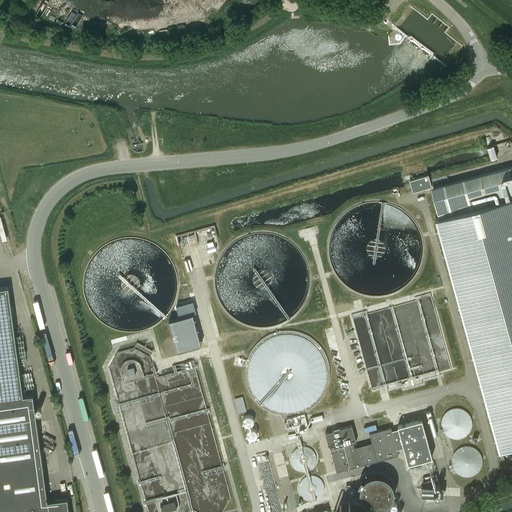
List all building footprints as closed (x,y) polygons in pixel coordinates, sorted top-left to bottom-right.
[(497,157),(493,145),(487,147),(491,159),(497,157)] [(511,166),(508,168),(431,188),(439,217),(436,218),(499,449),(509,447),(511,445),(511,166)] [(431,187),(428,175),(410,180),(413,192),(431,187)] [(0,232),(2,232),(4,239),(9,238),(0,200),(0,232)] [(8,286),(0,287),(0,511),(69,511),(67,498),(47,501),(33,394),(23,395),(8,286)] [(200,312),(176,317),(182,347),(205,343),(200,312)] [(250,346),(246,354),(244,360),(243,366),(243,370),(244,376),(245,382),(246,385),(249,390),(252,395),(254,398),(259,402),(264,406),(269,408),(275,410),(281,411),(284,411),(290,411),(296,410),(302,407),(305,406),(310,403),(314,399),(316,396),(320,391),(323,386),(324,383),(326,377),(326,371),(326,365),(326,362),(324,356),(322,350),(318,345),(314,340),(310,336),(305,333),(299,331),(293,329),(287,328),(281,328),(278,329),(272,330),(266,332),(264,334),(259,337),(254,342),(250,346)] [(68,334),(63,335),(70,361),(75,360),(68,334)] [(441,422),(441,424),(441,425),(441,427),(442,428),(442,430),(443,431),(443,432),(444,433),(445,435),(446,436),(447,437),(449,437),(450,438),(451,439),(453,439),(454,439),(456,439),(457,439),(459,439),(460,439),(462,439),(463,438),(464,437),(466,436),(467,436),(468,434),(469,433),(470,432),(470,431),(471,429),(471,428),(472,427),(472,425),(472,424),(472,422),(472,421),(471,419),(471,418),(470,416),(469,415),(468,414),(467,413),(466,412),(465,411),(464,410),(462,410),(461,409),(459,409),(458,409),(456,409),(455,409),(453,409),(452,409),(451,410),(449,410),(448,411),(447,412),(446,413),(445,414),(444,415),(443,417),(442,418),(442,419),(441,421),(441,422)] [(287,418),(284,419),(285,422),(286,427),(294,426),(294,427),(295,428),(295,431),(298,433),(306,430),(308,428),(307,425),(307,424),(306,422),(304,414),(287,418)] [(404,448),(408,463),(432,456),(422,419),(398,426),(398,429),(391,431),(390,428),(369,433),(372,443),(354,447),(353,443),(356,442),(351,426),(325,433),(329,449),(331,449),(337,471),(398,455),(397,450),(404,448)] [(451,460),(451,461),(451,463),(451,464),(452,466),(452,467),(453,469),(454,470),(454,471),(455,472),(456,473),(458,474),(459,475),(460,476),(461,476),(463,477),(464,477),(466,477),(467,477),(469,477),(470,477),(472,476),(473,476),(474,475),(476,475),(477,474),(478,473),(479,472),(480,470),(481,469),(481,468),(482,466),(482,465),(482,463),(482,462),(482,460),(482,459),(482,458),(481,456),(481,455),(480,453),(479,452),(478,451),(477,450),(476,449),(475,448),(474,448),(472,447),(471,447),(469,446),(468,446),(466,446),(465,446),(463,446),(462,447),(461,447),(459,448),(458,449),(457,450),(456,451),(455,452),(454,453),(453,454),(452,456),(452,457),(452,458),(451,460)] [(302,466),(303,454),(294,453),(294,465),(302,466)] [(385,511),(383,503),(405,498),(399,472),(366,480),(369,494),(358,496),(350,498),(351,502),(344,503),(346,510),(340,511),(385,511)]
